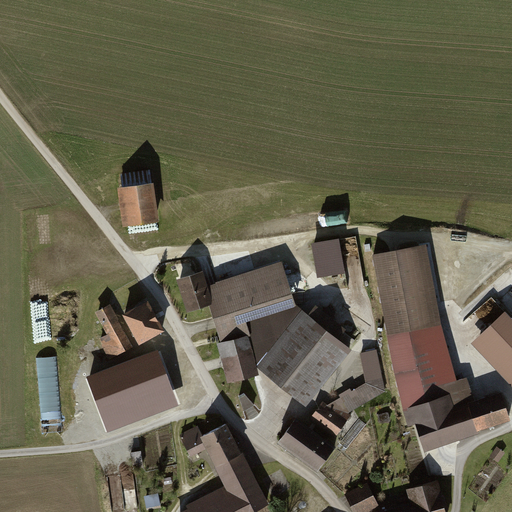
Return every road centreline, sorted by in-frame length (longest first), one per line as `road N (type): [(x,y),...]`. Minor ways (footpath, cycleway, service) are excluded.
road 1 (unclassified): [(0,94),(159,296),(219,401)]
road 2 (unclassified): [(219,401),(116,440),(0,454)]
road 3 (unclassified): [(219,401),(342,511)]
